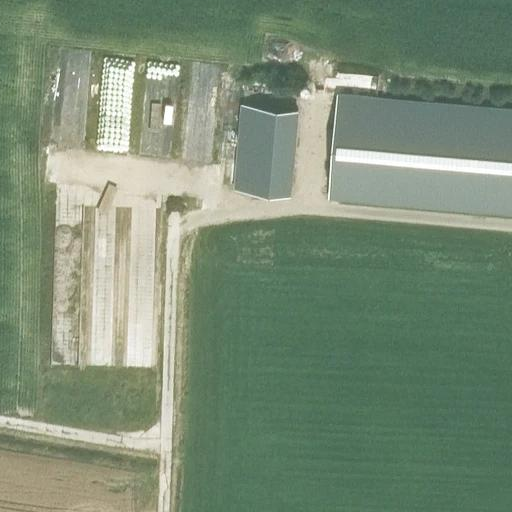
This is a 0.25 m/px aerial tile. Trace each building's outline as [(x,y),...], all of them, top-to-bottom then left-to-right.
[(12,80),(64,85),(66,67),(14,62),(12,80)] [(511,108),(337,93),(329,197),(511,212),(511,108)] [(241,103),(234,189),(291,195),(299,108),(241,103)] [(59,177),(61,154),(41,153),(39,176),(59,177)] [(111,203),(89,203),(91,316),(113,315),(111,203)] [(46,361),(72,362),(74,225),(48,225),(46,361)] [(120,315),(148,316),(149,233),(127,233),(127,261),(120,261),(120,315)] [(149,359),(148,340),(119,341),(120,361),(149,359)] [(134,422),(138,410),(120,404),(116,416),(134,422)]
